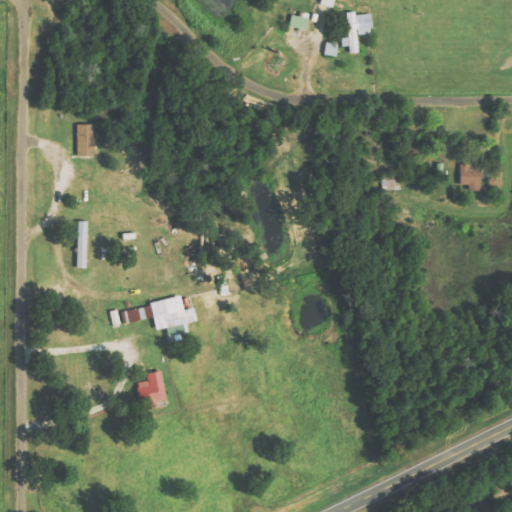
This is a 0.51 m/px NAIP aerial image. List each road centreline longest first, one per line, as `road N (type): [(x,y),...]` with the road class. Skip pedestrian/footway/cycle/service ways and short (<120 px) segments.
road 1 (residential): [(20,511),(23,0)]
road 2 (residential): [(153,0),(292,98),(511,99)]
road 3 (tertiary): [(338,511),(511,426)]
